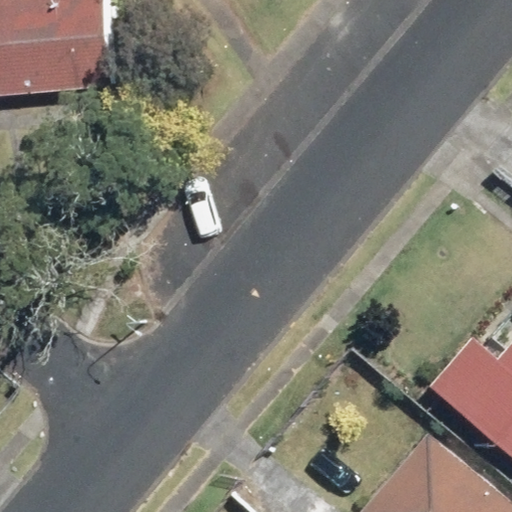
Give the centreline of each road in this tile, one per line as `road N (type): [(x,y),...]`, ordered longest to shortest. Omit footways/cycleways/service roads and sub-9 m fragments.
road 1 (residential): [(147,391),(490,0)]
road 2 (residential): [(0,277),(147,391)]
road 3 (residential): [(49,511),(147,391)]
